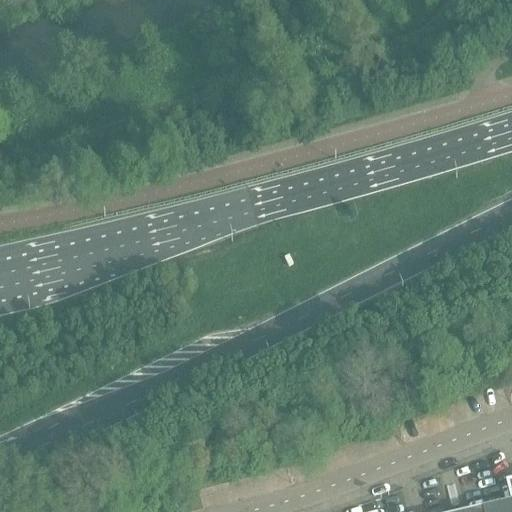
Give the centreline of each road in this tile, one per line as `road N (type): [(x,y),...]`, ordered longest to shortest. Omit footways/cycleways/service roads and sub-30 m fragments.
road 1 (trunk): [(0,453),(511,214)]
road 2 (trunk): [(511,141),(0,276)]
road 3 (unclassified): [(249,511),(511,419)]
